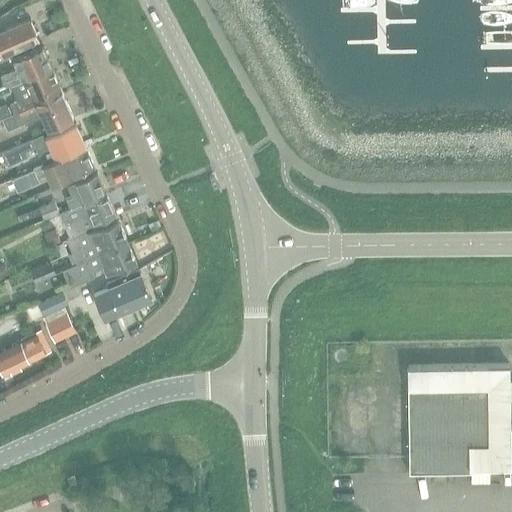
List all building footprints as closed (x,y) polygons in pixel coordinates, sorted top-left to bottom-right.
[(0,55),(39,39),(30,18),(0,31),(0,55)] [(5,86),(51,66),(41,45),(12,58),(16,68),(0,75),(5,86)] [(13,112),(62,92),(51,66),(5,86),(11,84),(18,101),(9,104),(13,112)] [(62,92),(13,112),(13,113),(2,118),(7,130),(24,122),(24,123),(42,115),(47,128),(73,117),(62,92)] [(0,117),(10,113),(6,104),(0,107),(0,117)] [(43,162),(85,145),(75,123),(45,135),(43,133),(2,152),(8,165),(27,156),(25,151),(36,146),(43,162)] [(21,183),(37,177),(47,172),(52,184),(94,166),(85,145),(43,162),(43,163),(33,167),(34,169),(18,175),(21,183)] [(60,213),(106,193),(97,171),(67,184),(72,196),(66,199),(70,208),(60,213)] [(62,240),(85,231),(85,227),(115,214),(106,193),(60,213),(63,221),(55,225),(62,240)] [(44,219),(59,212),(54,201),(39,207),(17,215),(20,222),(42,213),(44,219)] [(77,263),(127,241),(118,220),(88,233),(85,231),(62,240),(62,241),(66,239),(77,263)] [(127,241),(77,263),(63,270),(70,287),(94,276),(92,271),(103,267),(106,276),(136,263),(127,241)] [(30,270),(34,279),(35,281),(55,272),(50,261),(30,270)] [(1,263),(0,263),(0,279),(8,273),(1,263)] [(13,288),(34,279),(30,270),(9,279),(13,288)] [(118,313),(151,298),(140,273),(95,292),(104,313),(116,308),(118,313)] [(67,303),(61,291),(38,301),(44,313),(67,303)] [(70,317),(95,311),(92,299),(67,305),(70,317)] [(76,330),(67,312),(64,306),(44,315),(46,321),(45,322),(54,340),(76,330)] [(49,347),(46,339),(40,329),(18,339),(19,341),(0,350),(0,364),(4,373),(41,355),(39,351),(43,349),(43,350),(49,347)] [(428,364),(428,365),(407,365),(407,386),(409,471),(410,471),(410,467),(445,466),(469,466),(469,470),(471,470),(471,466),(511,465),(510,400),(509,380),(509,363),(428,364)]
